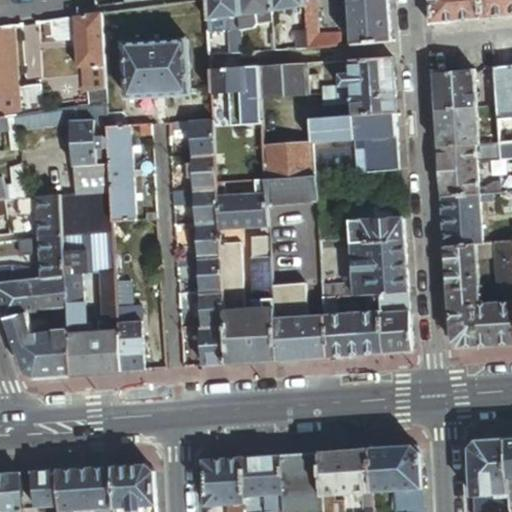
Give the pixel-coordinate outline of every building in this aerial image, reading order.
[(242,18),(239,0),(211,0),(208,0),(209,23),(242,18)] [(274,14),(272,0),(239,0),(242,18),(260,15),(265,15),(269,14),(274,14)] [(305,9),(304,0),(272,0),(274,14),(305,9)] [(304,0),(305,9),(306,29),(308,48),(347,45),(347,39),(341,39),(340,34),(320,35),(317,0),(304,0)] [(393,42),(389,0),(350,0),(353,45),(393,42)] [(430,0),(432,25),(482,19),(480,0),(430,0)] [(511,0),(480,0),(482,19),(511,15),(511,0)] [(242,18),(242,29),(256,28),(261,24),(261,21),(260,15),(242,18)] [(106,68),(103,16),(76,19),(77,39),(79,69),(84,69),(104,68),(106,68)] [(77,39),(76,19),(51,23),(52,39),(58,41),(77,39)] [(17,118),(19,118),(18,89),(15,28),(0,30),(0,120),(8,120),(17,118)] [(297,49),(308,48),(306,29),(296,30),(297,49)] [(233,53),(244,52),(243,40),(232,41),(233,53)] [(188,41),(127,45),(129,100),(191,96),(188,41)] [(398,115),(394,58),(352,60),(353,74),(353,87),(354,105),(355,118),(398,115)] [(312,76),(311,63),(262,66),(263,96),(313,93),(312,89),(312,76)] [(324,75),(323,63),(311,63),(312,76),(318,76),(324,75)] [(511,66),(498,68),(502,121),(511,119),(511,66)] [(247,67),(212,70),(213,92),(249,90),(247,67)] [(105,91),(104,68),(84,69),(84,94),(89,93),(105,91)] [(480,108),(477,71),(436,75),(439,111),(480,108)] [(343,87),(353,87),(353,74),(343,75),(343,86),(343,87)] [(325,106),(354,105),(353,87),(343,87),(343,86),(325,88),(325,106)] [(18,89),(19,118),(44,114),(39,87),(18,89)] [(91,107),(108,105),(107,91),(105,91),(89,93),(91,107)] [(110,145),(109,129),(108,105),(91,107),(44,114),(19,118),(17,118),(17,124),(18,132),(74,126),(74,124),(97,122),(98,139),(105,139),(106,139),(107,139),(108,140),(109,141),(110,142),(110,143),(110,145)] [(489,117),(500,117),(499,107),(480,108),(480,113),(488,113),(489,117)] [(480,113),(480,108),(439,111),(442,148),(479,146),(482,145),(480,113)] [(400,139),(398,115),(355,118),(357,142),(361,141),(400,139)] [(357,142),(355,118),(315,121),(316,145),(333,144),(357,142)] [(511,143),(511,119),(502,121),(500,121),(502,144),(511,143)] [(9,125),(8,120),(0,120),(0,134),(10,133),(9,125)] [(110,146),(110,145),(110,143),(110,142),(109,141),(108,140),(107,139),(106,139),(105,139),(98,139),(97,122),(74,124),(74,126),(75,169),(99,168),(98,151),(106,150),(107,150),(108,150),(108,149),(109,149),(109,148),(110,147),(110,146)] [(217,157),(215,123),(192,124),(193,140),(194,158),(217,157)] [(192,124),(174,125),(174,141),(193,140),(192,124)] [(138,216),(133,128),(109,129),(110,145),(113,194),(115,224),(138,223),(138,222),(138,216)] [(334,151),(317,152),(318,178),(402,171),(400,139),(361,141),(361,149),(334,151)] [(511,153),(511,143),(502,144),(482,145),(479,146),(480,156),(511,153)] [(316,145),(317,152),(334,151),(333,144),(316,145)] [(77,196),(113,194),(110,145),(110,146),(110,147),(109,148),(109,149),(108,149),(108,150),(107,150),(106,150),(98,151),(99,168),(75,169),(77,196)] [(318,178),(317,152),(316,145),(267,148),(269,181),(293,179),(318,178)] [(480,156),(479,146),(442,148),(445,198),(483,195),(483,189),(481,164),(480,156)] [(511,153),(480,156),(481,164),(511,161),(511,153)] [(219,190),(219,184),(218,173),(217,157),(194,158),(194,169),(195,179),(196,192),(219,190)] [(194,169),(187,170),(187,180),(195,179),(194,169)] [(13,192),(24,191),(22,171),(12,173),(13,192)] [(219,184),(228,184),(231,184),(230,172),(218,173),(219,184)] [(320,203),(318,178),(293,179),(295,205),(320,203)] [(295,205),(293,179),(269,181),(270,195),(270,206),(295,205)] [(270,195),(269,181),(255,181),(256,196),(270,195)] [(187,182),(175,182),(176,193),(187,192),(187,182)] [(229,198),(228,184),(219,184),(219,190),(220,198),(229,198)] [(483,195),(495,195),(505,194),(505,184),(488,185),(488,188),(483,189),(483,195)] [(220,198),(219,190),(196,192),(198,226),(221,225),(220,198)] [(20,201),(25,201),(24,191),(13,192),(5,192),(0,192),(0,202),(8,202),(20,201)] [(115,224),(113,194),(77,196),(63,198),(65,239),(116,237),(115,224)] [(270,206),(270,195),(256,196),(229,198),(220,198),(221,225),(222,232),(263,229),(271,229),(272,229),(270,206)] [(483,202),(483,195),(445,198),(449,248),(480,246),(486,246),(483,202)] [(65,239),(63,198),(37,200),(38,209),(41,240),(65,239)] [(38,209),(37,200),(25,201),(20,201),(20,211),(38,209)] [(20,211),(20,201),(8,202),(9,212),(20,211)] [(0,224),(10,224),(9,212),(8,202),(0,202),(0,224)] [(351,223),(403,219),(403,209),(350,213),(351,223)] [(407,240),(405,219),(403,219),(351,223),(350,223),(352,244),(407,240)] [(157,224),(139,225),(140,250),(158,249),(157,224)] [(140,250),(139,225),(117,226),(118,255),(140,254),(140,250)] [(200,260),(223,259),(222,244),(222,232),(221,225),(198,226),(198,236),(199,250),(200,260)] [(343,230),(333,231),(333,241),(349,240),(349,234),(344,234),(343,230)] [(322,243),(332,242),(334,242),(333,241),(333,231),(322,232),(322,243)] [(44,281),(67,279),(67,265),(65,239),(41,240),(43,272),(44,281)] [(256,260),(274,259),(273,239),(271,239),(264,239),(255,240),(256,260)] [(411,293),(407,240),(352,244),(355,287),(355,298),(368,297),(381,296),(411,293)] [(225,294),(226,298),(242,297),(239,243),(222,244),(223,259),(225,294)] [(511,243),(498,245),(498,250),(499,265),(500,278),(502,305),(511,304),(511,243)] [(481,251),(480,246),(449,248),(455,345),(461,349),(511,345),(511,304),(502,305),(498,305),(493,306),(484,306),(481,251)] [(202,295),(225,294),(223,259),(200,260),(200,270),(201,285),(202,295)] [(266,303),(276,302),(276,288),(274,259),(256,260),(258,303),(266,303)] [(106,276),(118,275),(117,262),(105,263),(106,276)] [(67,265),(67,279),(84,277),(89,277),(88,264),(67,265)] [(0,285),(15,284),(14,269),(0,270),(0,285)] [(14,269),(15,284),(44,281),(43,272),(14,269)] [(120,309),(118,275),(106,276),(103,276),(106,324),(107,324),(112,334),(121,334),(120,324),(120,309)] [(69,310),(70,326),(85,326),(86,325),(86,317),(85,288),(84,277),(67,279),(69,310)] [(63,311),(69,310),(67,279),(44,281),(15,284),(0,285),(0,304),(7,323),(28,317),(28,314),(63,311)] [(276,288),(276,302),(278,322),(310,320),(308,286),(276,288)] [(341,287),(325,288),(326,300),(339,299),(342,299),(341,287)] [(341,287),(342,299),(355,298),(355,287),(341,287)] [(412,313),(411,293),(381,296),(382,314),(382,315),(412,313)] [(204,329),(227,327),(226,298),(225,294),(202,295),(202,305),(203,317),(204,329)] [(382,314),(381,296),(368,297),(369,305),(369,315),(382,314)] [(230,366),(280,363),(278,322),(276,302),(266,303),(266,311),(257,311),(243,312),(242,297),(226,298),(227,327),(230,366)] [(369,305),(368,297),(355,298),(342,299),(339,299),(340,307),(369,305)] [(339,299),(326,300),(327,318),(340,317),(340,307),(339,299)] [(266,311),(266,303),(258,303),(256,303),(257,311),(266,311)] [(120,309),(120,324),(143,322),(142,307),(120,309)] [(415,352),(412,313),(382,315),(384,355),(415,352)] [(327,318),(327,319),(330,358),(384,355),(382,315),(382,314),(369,315),(340,317),(327,318)] [(33,380),(73,377),(71,333),(64,334),(46,335),(45,327),(38,323),(31,324),(28,317),(7,323),(25,375),(33,380)] [(330,358),(327,319),(310,320),(278,322),(280,363),(330,358)] [(143,322),(120,324),(121,334),(123,373),(147,372),(143,322)] [(98,335),(112,334),(107,324),(106,324),(98,325),(98,335)] [(91,325),(86,325),(85,326),(82,335),(92,335),(91,325)] [(123,373),(121,334),(112,334),(98,335),(92,335),(82,335),(85,326),(70,326),(71,333),(73,377),(123,373)] [(206,367),(230,366),(227,327),(204,329),(206,367)] [(192,330),(183,330),(184,352),(194,351),(192,330)] [(509,485),(505,441),(477,444),(471,449),(473,487),(494,485),(509,485)] [(414,448),(371,453),(373,495),(393,493),(414,492),(415,511),(423,511),(421,454),(414,448)] [(373,495),(371,453),(321,456),(324,498),(336,497),(363,495),(373,495)] [(324,498),(321,456),(283,458),(285,497),(286,508),(324,506),(324,498)] [(285,497),(283,458),(244,460),(246,507),(246,511),(262,511),(262,498),(267,498),(285,497)] [(246,507),(244,460),(204,462),(206,509),(225,508),(246,507)] [(147,468),(115,470),(117,511),(128,510),(128,511),(143,511),(144,509),(156,508),(155,475),(147,468)] [(107,511),(117,511),(115,470),(59,474),(62,510),(61,511),(107,511)] [(62,510),(59,474),(36,476),(38,511),(62,510)] [(22,478),(0,479),(0,511),(25,511),(22,478)] [(473,487),(473,498),(494,497),(494,485),(473,487)] [(393,511),(415,511),(414,492),(393,493),(393,511)] [(374,511),(374,507),(373,495),(363,495),(364,511),(373,511),(374,511)] [(267,511),(286,511),(286,508),(285,497),(267,498),(267,511)] [(345,511),(345,502),(336,503),(336,497),(324,498),(324,506),(324,511),(345,511)] [(473,511),(495,511),(495,505),(494,497),(473,498),(473,511)]
